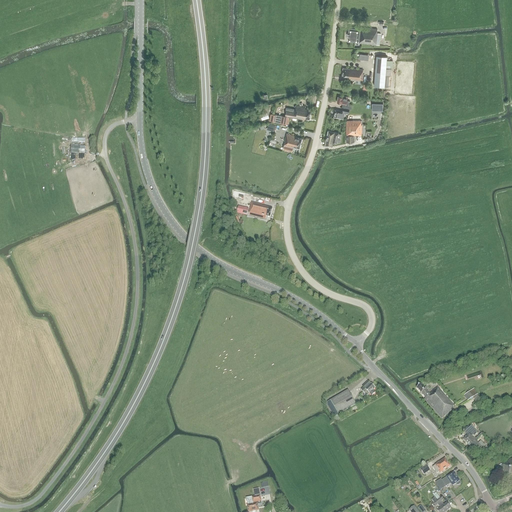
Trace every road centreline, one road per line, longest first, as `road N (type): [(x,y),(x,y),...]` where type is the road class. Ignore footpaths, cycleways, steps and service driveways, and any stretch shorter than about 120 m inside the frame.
road 1 (trunk): [(58,511),(129,412),(179,294),(202,184),(203,57)]
road 2 (unclassified): [(0,504),(21,506),(45,490),(122,362),(137,274),(132,229),(104,142),(117,122),(139,121)]
road 3 (unclassified): [(357,341),(370,326),(368,311),(312,282),(286,231),(288,204),(314,147),(338,0)]
road 4 (secondary): [(357,341),(186,238),(153,190),(139,121)]
road 5 (secondary): [(489,501),(469,467),(357,341)]
road 6 (secondary): [(139,121),(140,0)]
